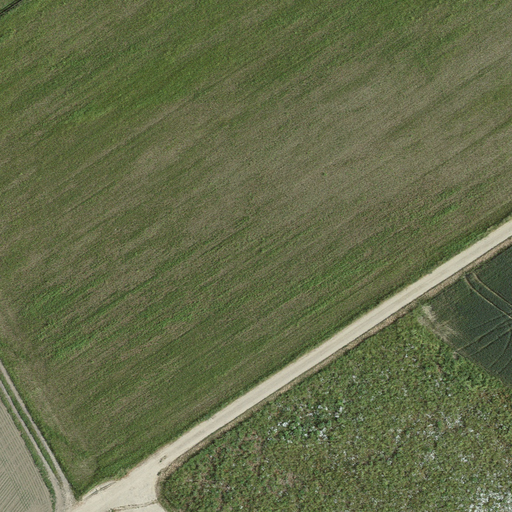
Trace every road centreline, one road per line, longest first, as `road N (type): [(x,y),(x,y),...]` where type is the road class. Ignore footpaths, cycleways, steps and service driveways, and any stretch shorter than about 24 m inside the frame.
road 1 (track): [(511,229),(86,511)]
road 2 (track): [(0,382),(64,488),(70,511)]
